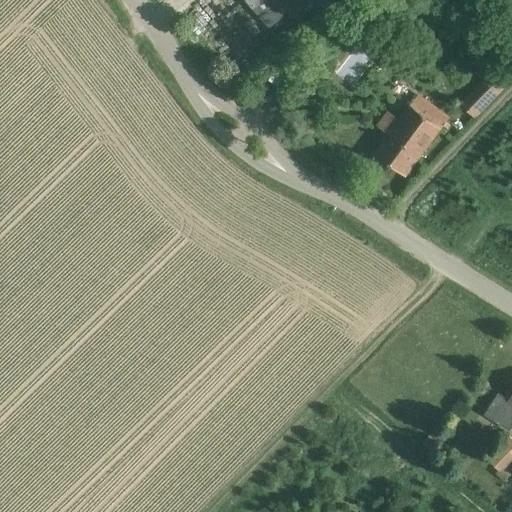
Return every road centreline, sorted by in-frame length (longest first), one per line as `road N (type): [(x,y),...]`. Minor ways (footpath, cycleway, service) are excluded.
road 1 (unclassified): [(382,227),(511,92)]
road 2 (unclassified): [(511,307),(382,227)]
road 3 (unclassified): [(196,94),(214,126),(257,165),(291,177)]
road 4 (unclassified): [(291,177),(266,133),(196,94)]
